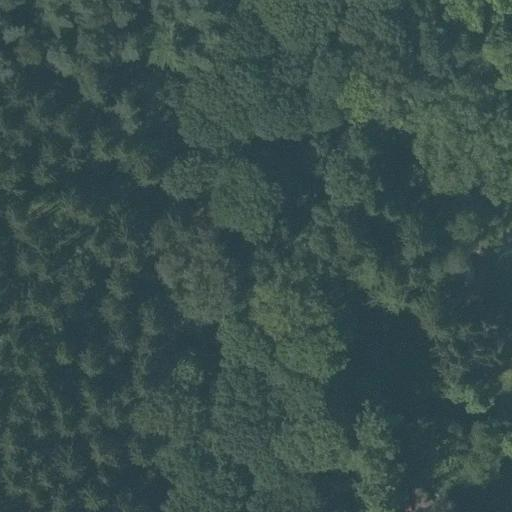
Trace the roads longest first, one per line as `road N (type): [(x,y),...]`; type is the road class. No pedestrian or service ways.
road 1 (track): [(165,511),(152,441),(175,327),(208,252),(331,41),(336,0)]
road 2 (track): [(175,327),(0,418)]
